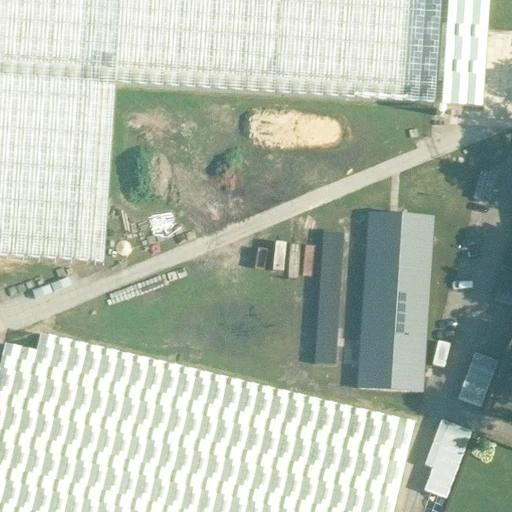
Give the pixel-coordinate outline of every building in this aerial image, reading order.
[(115,85),(482,109),(488,0),(0,0),(0,258),(103,265),(115,85)] [(367,214),(356,390),(422,394),(433,218),(367,214)] [(323,233),(314,364),(334,366),(342,234),(323,233)] [(0,361),(0,511),(393,511),(414,426),(109,353),(40,337),(35,354),(4,347),(0,361)] [(474,355),(457,399),(479,407),(496,364),(474,355)] [(432,470),(423,491),(447,500),(472,434),(442,422),(424,467),(432,470)]
